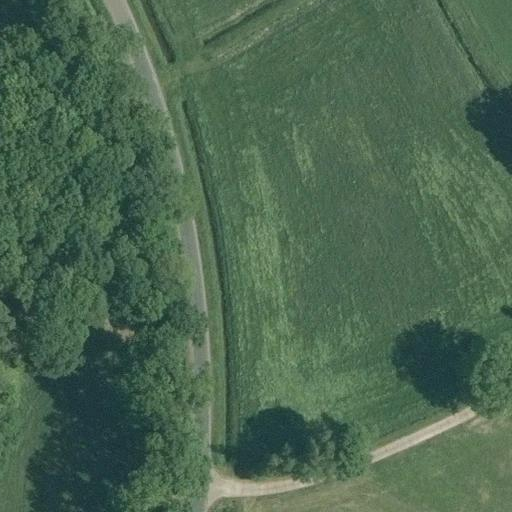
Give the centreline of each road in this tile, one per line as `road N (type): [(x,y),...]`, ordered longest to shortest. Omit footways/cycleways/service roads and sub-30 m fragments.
road 1 (unclassified): [(203,493),(202,328),(185,202),(141,44),(118,0)]
road 2 (unclassified): [(511,393),(405,446),(289,488),(203,493)]
